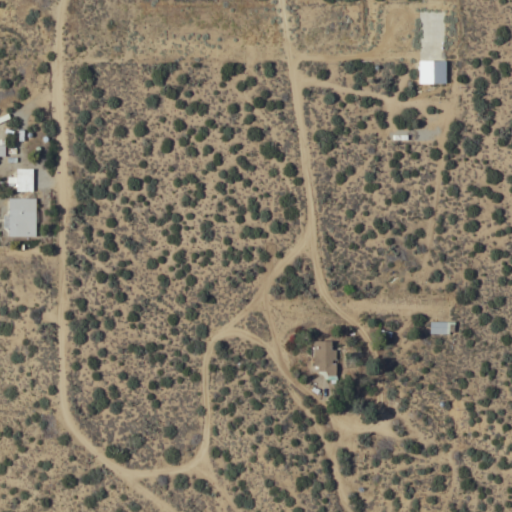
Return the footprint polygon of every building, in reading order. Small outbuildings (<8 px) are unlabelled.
[(446,82),(419,82),(419,69),(417,69),(417,66),(419,66),(419,60),(445,60),(446,82)] [(10,117),(0,121),(0,115),(8,112),(10,117)] [(33,168),(32,190),(16,190),(16,185),(15,185),(15,183),(16,183),(16,182),(13,182),(13,185),(8,185),(8,182),(7,182),(7,176),(16,176),(16,168),(33,168)] [(36,198),(35,236),(8,235),(9,227),(3,227),(3,214),(8,214),(9,197),(36,198)] [(454,321),(454,331),(449,331),(449,333),(430,333),(430,321),(454,321)] [(330,350),(335,351),(334,376),(335,376),(336,380),(335,380),(334,384),(329,384),(329,380),(323,380),(322,376),(318,374),(317,371),(316,372),(316,369),(313,369),(313,366),(312,366),(313,341),(330,341),(330,350)]
